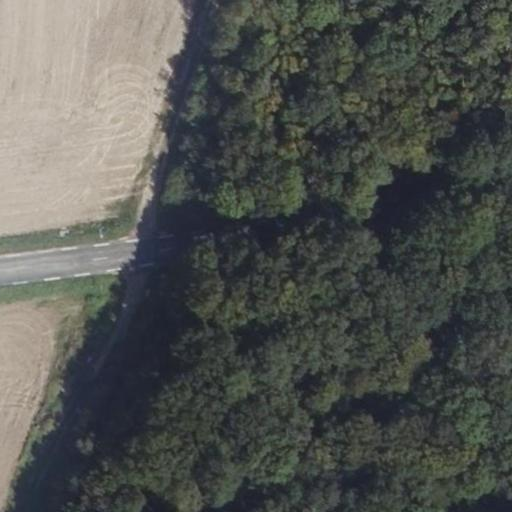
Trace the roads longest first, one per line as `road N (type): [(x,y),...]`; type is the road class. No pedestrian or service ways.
road 1 (track): [(218,0),(137,253),(26,511)]
road 2 (secondary): [(0,269),(511,190)]
